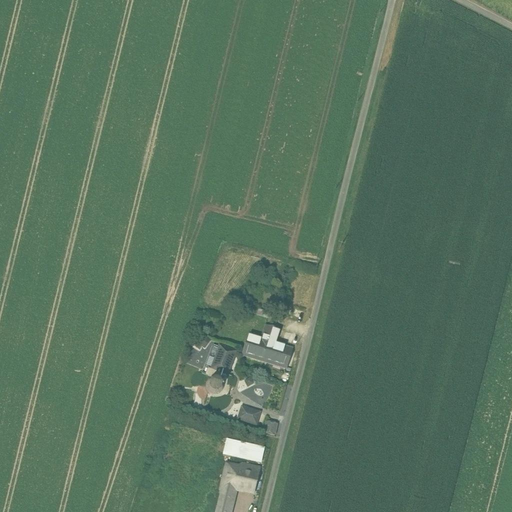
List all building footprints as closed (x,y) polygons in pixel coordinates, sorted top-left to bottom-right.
[(269,313),(258,309),(256,315),(268,319),(269,313)] [(292,349),(275,344),(279,331),(265,326),(261,340),(248,336),(242,356),(286,369),(292,349)] [(194,347),(198,350),(201,346),(203,349),(210,340),(204,335),(194,347)] [(235,353),(220,347),(211,369),(226,375),(235,353)] [(219,395),(222,392),(227,395),(230,388),(224,386),(223,382),(221,380),(218,378),(214,377),(211,378),(208,381),(207,384),(206,387),(207,390),(209,393),(212,395),(215,395),(219,395)] [(259,414),(242,408),(238,420),(255,425),(259,414)] [(277,424),(266,422),(264,433),(275,435),(277,424)] [(222,455),(261,463),(265,447),(226,438),(222,455)] [(241,470),(228,467),(223,487),(235,490),(253,494),(259,468),(242,464),(241,470)] [(229,511),(235,490),(223,487),(216,511),(229,511)]
